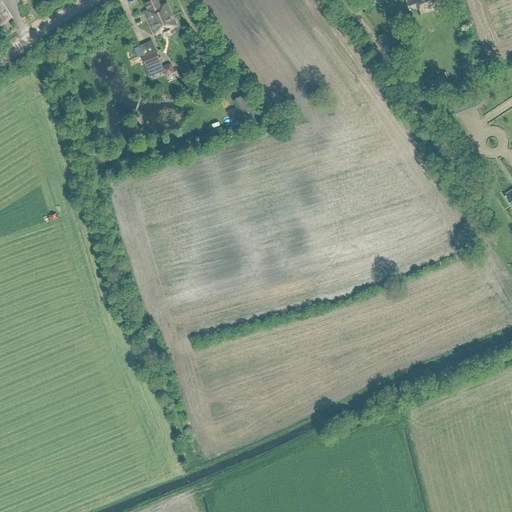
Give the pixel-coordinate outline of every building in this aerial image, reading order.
[(157,0),(152,0),(145,3),(148,10),(145,11),(156,34),(177,24),(167,3),(160,6),(157,0)] [(405,0),(409,10),(418,7),(420,14),(439,7),(436,0),(405,0)] [(0,1),(0,24),(11,18),(0,1)] [(150,77),(163,71),(165,76),(174,72),(170,64),(163,67),(155,49),(140,56),(150,77)] [(433,86),(448,78),(445,72),(430,80),(433,86)] [(234,75),(231,78),(239,87),(242,84),(234,75)] [(246,113),(252,125),(265,118),(250,90),(233,100),(241,115),(246,113)] [(472,90),(449,98),(456,116),(478,108),(472,90)]
